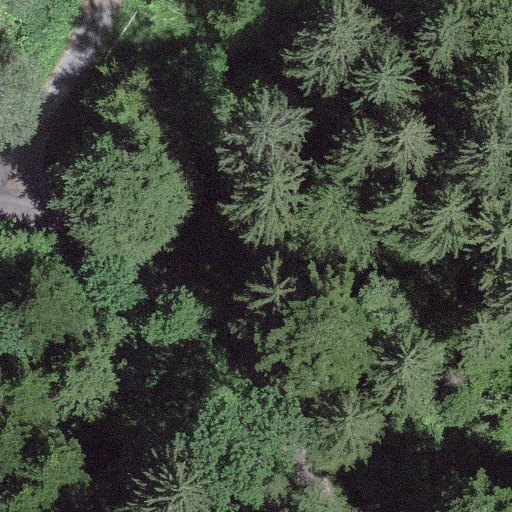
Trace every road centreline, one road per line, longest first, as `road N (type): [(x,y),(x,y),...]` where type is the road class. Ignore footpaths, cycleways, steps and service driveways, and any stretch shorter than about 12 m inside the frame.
road 1 (unclassified): [(0,203),(90,234),(224,335),(278,410),(320,511)]
road 2 (track): [(1,203),(89,0)]
